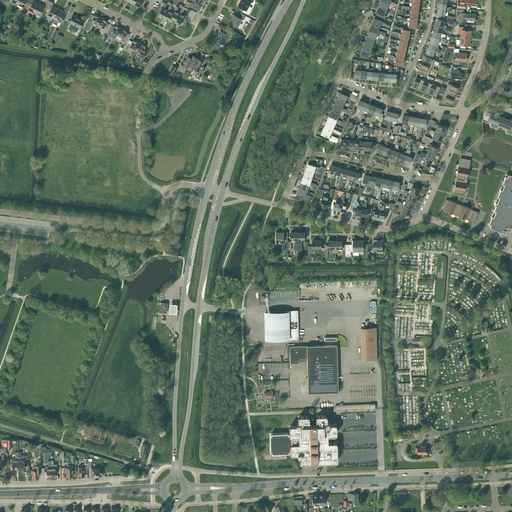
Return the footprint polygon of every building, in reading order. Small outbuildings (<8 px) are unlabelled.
[(28,10),(34,13),(39,3),(33,0),(29,0),(28,3),(31,4),(28,10)] [(39,3),(34,13),(40,16),(45,7),(47,8),(51,1),(48,0),(45,6),(39,3)] [(199,10),(202,4),(193,0),(192,0),(191,3),(187,1),(186,3),(190,5),(199,10)] [(240,0),(238,6),(243,9),(247,10),(249,6),(251,2),(252,3),(253,0),(240,0)] [(458,2),(458,4),(457,8),(464,9),(464,8),(466,9),(466,5),(477,6),(477,1),(473,0),(460,0),(461,2),(458,2)] [(54,3),(51,1),(47,8),(50,10),(47,15),(49,16),(53,18),(54,16),(58,8),(52,5),(54,3)] [(387,10),(389,4),(382,1),(380,7),(387,10)] [(158,16),(163,19),(168,10),(165,8),(167,4),(164,3),(158,16)] [(172,7),(173,4),(171,3),(170,6),(168,10),(163,19),(168,22),(170,19),(173,12),(170,11),(172,7)] [(448,10),(448,11),(452,12),(452,9),(451,8),(452,7),(446,7),(447,4),(439,3),(439,8),(446,9),(448,10)] [(170,19),(175,22),(179,13),(176,11),(178,7),(176,6),(174,10),(173,12),(170,19)] [(249,6),(247,10),(243,9),(242,11),(248,15),(252,8),(249,6)] [(384,15),(387,10),(380,7),(377,12),(378,12),(377,15),(385,19),(386,16),(384,15)] [(53,18),(55,19),(53,23),(57,25),(59,21),(62,22),(68,10),(65,9),(64,11),(58,8),(54,16),(53,18)] [(464,9),(457,8),(457,10),(456,16),(458,16),(459,16),(459,11),(464,12),(464,9)] [(180,25),(185,16),(182,14),(184,10),(182,9),(179,13),(175,22),(180,25)] [(467,13),(461,12),(460,16),(460,18),(458,18),(458,23),(462,23),(462,21),(466,22),(466,20),(475,21),(476,14),(467,13)] [(233,14),(232,16),(229,23),(238,28),(242,19),(243,20),(245,16),(246,16),(240,13),(238,16),(238,17),(237,16),(233,14)] [(93,23),(97,25),(101,17),(99,16),(95,14),(94,16),(91,14),(89,17),(86,24),(83,28),(87,30),(89,29),(91,26),(92,24),(93,23)] [(70,23),(71,23),(69,26),(77,31),(79,27),(80,28),(84,20),(76,16),(73,15),(73,16),(70,23)] [(104,33),(108,27),(109,24),(106,22),(107,20),(101,17),(97,25),(101,27),(99,31),(104,33)] [(380,27),(381,23),(384,25),(390,27),(392,23),(386,20),(384,22),(382,21),(375,18),(372,24),(380,27)] [(446,27),(447,25),(444,25),(445,21),(438,19),(436,25),(446,28),(446,27)] [(115,24),(114,26),(111,25),(109,28),(106,34),(111,37),(113,33),(117,35),(121,28),(115,24)] [(386,33),(379,30),(380,27),(372,24),(370,30),(380,34),(384,35),(385,36),(386,33)] [(446,27),(446,28),(436,25),(434,31),(441,33),(442,30),(445,30),(445,29),(448,30),(449,28),(446,27)] [(461,37),(471,38),(471,31),(463,30),(464,27),(459,26),(458,32),(461,33),(461,37)] [(128,31),(121,28),(117,35),(121,38),(120,41),(125,44),(128,38),(130,34),(127,33),(128,31)] [(219,47),(220,44),(220,43),(224,45),(231,32),(224,28),(222,31),(220,31),(213,44),(219,47)] [(379,36),(380,34),(370,30),(368,36),(375,39),(377,35),(379,36)] [(432,36),(439,39),(442,39),(442,38),(442,37),(440,36),(441,33),(434,31),(432,36)] [(239,34),(235,39),(240,42),(243,37),(239,34)] [(373,45),(375,39),(368,36),(366,42),(373,45)] [(460,45),(470,46),(471,38),(461,37),(457,37),(456,39),(457,39),(461,40),(460,45)] [(133,39),(132,41),(129,40),(125,49),(129,52),(131,48),(135,50),(140,42),(133,39)] [(146,46),(140,42),(135,50),(139,52),(138,56),(143,59),(147,50),(145,49),(146,46)] [(371,51),(373,45),(366,42),(364,48),(371,51)] [(438,51),(438,49),(439,48),(436,47),(437,44),(430,42),(428,47),(438,51)] [(372,51),(371,51),(364,48),(361,54),(360,57),(366,58),(367,56),(369,57),(370,54),(371,54),(372,51)] [(453,59),(453,62),(459,63),(459,60),(467,61),(468,53),(456,52),(456,59),(453,59)] [(188,56),(183,66),(188,68),(189,66),(193,68),(194,68),(198,59),(199,60),(199,59),(193,55),(191,58),(188,56)] [(432,68),(435,59),(425,55),(422,63),(432,68)] [(198,71),(195,77),(199,79),(206,67),(202,65),(204,62),(199,60),(198,59),(194,68),(193,68),(192,69),(198,71)] [(432,68),(422,63),(418,72),(429,76),(432,68)] [(381,70),(381,67),(378,66),(378,70),(377,70),(377,72),(374,72),(374,69),(373,79),(379,80),(380,70),(381,70)] [(452,69),(451,78),(463,79),(463,73),(460,72),(460,70),(457,70),(452,69)] [(424,80),(416,77),(412,87),(420,90),(424,80)] [(433,84),(424,80),(420,90),(428,94),(433,84)] [(448,83),(445,91),(455,95),(459,87),(448,83)] [(428,94),(436,97),(441,87),(433,84),(428,94)] [(455,95),(445,91),(441,99),(452,104),(455,95)] [(350,96),(352,97),(353,95),(353,94),(349,92),(348,96),(340,92),(337,98),(345,102),(347,99),(348,99),(350,96)] [(343,108),(345,102),(337,98),(335,104),(343,108)] [(362,111),(363,109),(366,102),(360,100),(357,107),(361,108),(359,114),(360,114),(362,115),(363,112),(362,111)] [(366,102),(363,109),(369,111),(371,105),(366,102)] [(340,113),(342,110),(345,111),(350,114),(351,111),(347,110),(343,108),(335,104),(332,110),(340,113)] [(373,116),(374,114),(377,107),(371,105),(369,111),(368,113),(371,114),(371,115),(372,116),(372,115),(373,116)] [(372,116),(370,119),(373,120),(374,118),(374,117),(375,117),(376,114),(380,116),(378,119),(381,120),(384,114),(381,113),(382,109),(377,107),(374,114),(373,116),(372,115),(372,116)] [(511,118),(511,120),(499,115),(499,112),(489,108),(486,114),(490,116),(488,120),(492,122),(490,125),(497,128),(499,124),(507,128),(506,131),(511,133),(511,118)] [(332,110),(330,116),(337,119),(340,113),(332,110)] [(399,114),(393,112),(390,122),(392,122),(393,123),(393,120),(397,121),(399,114)] [(337,119),(330,116),(327,122),(335,125),(337,119)] [(421,135),(423,126),(427,127),(430,120),(421,118),(420,128),(418,128),(418,131),(420,132),(420,135),(421,135)] [(444,135),(447,128),(438,124),(438,125),(434,123),(435,121),(432,120),(430,124),(437,127),(436,132),(444,135)] [(340,135),(342,133),(333,129),(335,125),(327,122),(324,127),(332,131),(340,135)] [(332,131),(324,127),(322,134),(330,137),(332,131)] [(441,141),(444,135),(436,132),(432,130),(431,132),(435,134),(433,137),(441,141)] [(362,136),(360,135),(359,135),(358,138),(357,138),(357,141),(354,141),(354,148),(359,149),(360,141),(360,139),(361,139),(362,136)] [(390,148),(387,147),(388,144),(387,143),(387,144),(385,144),(384,146),(382,153),(387,155),(391,146),(390,148)] [(376,151),(382,153),(384,146),(379,144),(376,151)] [(398,148),(399,146),(396,145),(395,144),(394,148),(391,146),(387,155),(393,157),(395,151),(396,148),(397,149),(398,148)] [(426,150),(428,151),(435,154),(438,148),(431,145),(430,147),(428,146),(426,150)] [(399,148),(398,148),(397,149),(396,148),(395,151),(393,157),(398,160),(401,153),(398,152),(399,148)] [(406,152),(407,153),(404,162),(409,164),(412,157),(409,156),(411,150),(410,150),(407,149),(407,151),(406,151),(406,152)] [(398,160),(404,162),(407,153),(406,152),(406,151),(405,151),(404,154),(401,153),(398,160)] [(433,160),(435,154),(428,151),(427,154),(425,153),(422,151),(420,154),(417,153),(424,156),(433,160)] [(433,160),(424,156),(417,153),(415,159),(413,162),(417,163),(417,162),(421,163),(422,160),(424,161),(423,163),(430,166),(433,160)] [(326,168),(321,166),(320,168),(308,163),(306,170),(314,173),(315,173),(319,174),(322,176),(326,168)] [(458,171),(469,173),(470,165),(459,163),(458,171)] [(335,173),(337,167),(331,165),(329,172),(329,173),(330,173),(331,175),(331,177),(334,178),(335,173)] [(343,168),(341,175),(340,178),(338,184),(341,184),(343,176),(347,177),(349,170),(343,168)] [(321,178),(322,176),(319,174),(315,173),(314,173),(306,170),(304,176),(312,179),(313,175),(321,178)] [(457,178),(468,180),(469,173),(458,171),(457,178)] [(492,216),(490,224),(492,225),(491,227),(500,231),(501,233),(502,232),(506,233),(507,230),(508,231),(511,229),(511,228),(511,171),(511,175),(509,174),(508,177),(506,176),(503,184),(505,184),(503,190),(501,189),(498,197),(500,197),(497,204),(496,203),(495,205),(497,206),(495,211),(496,211),(494,217),(492,216)] [(353,187),(353,186),(355,179),(358,180),(360,173),(355,172),(350,186),(353,187)] [(313,186),(317,188),(318,185),(311,182),(312,179),(304,176),(302,182),(310,185),(313,186)] [(324,184),(326,179),(323,177),(319,186),(323,187),(329,188),(329,187),(328,185),(324,184)] [(455,185),(466,187),(468,180),(457,178),(455,185)] [(309,187),(313,189),(313,188),(316,190),(317,188),(313,186),(310,185),(302,182),(300,188),(308,191),(309,187)] [(454,192),(465,194),(466,187),(455,185),(454,192)] [(405,190),(404,192),(407,194),(408,193),(417,196),(420,190),(412,187),(410,193),(408,192),(408,191),(405,190)] [(308,198),(311,200),(313,197),(309,195),(307,194),(308,191),(300,188),(298,194),(299,195),(298,198),(304,200),(308,201),(308,198)] [(408,197),(407,199),(414,202),(417,196),(408,193),(407,194),(406,196),(408,197)] [(355,213),(361,215),(363,208),(364,202),(362,202),(361,205),(360,205),(357,200),(358,195),(354,194),(352,202),(350,209),(353,210),(356,211),(355,213)] [(322,196),(322,199),(323,199),(321,205),(329,207),(330,201),(329,200),(330,197),(322,196)] [(340,199),(340,202),(336,201),(334,209),(340,210),(342,200),(344,200),(345,197),(342,197),(341,200),(340,199)] [(407,199),(404,205),(412,209),(414,202),(407,199)] [(442,210),(449,212),(453,202),(446,199),(442,210)] [(400,201),(399,204),(396,203),(395,205),(394,205),(392,211),(396,213),(399,207),(400,204),(402,205),(403,203),(400,201)] [(367,216),(368,214),(371,214),(372,209),(369,208),(369,210),(366,209),(367,206),(366,205),(366,203),(364,202),(363,208),(361,215),(367,216)] [(453,202),(449,212),(456,215),(460,205),(453,202)] [(409,214),(412,209),(404,205),(402,211),(409,214)] [(456,215),(462,218),(467,207),(460,205),(456,215)] [(374,211),(373,217),(379,219),(382,207),(381,207),(379,206),(378,207),(379,208),(378,209),(377,212),(374,211)] [(467,207),(462,218),(469,220),(473,210),(467,207)] [(288,250),(288,236),(284,236),(284,232),(277,232),(277,243),(282,243),(282,250),(288,250)] [(344,258),(344,262),(346,262),(346,258),(346,256),(346,244),(343,244),(343,243),(342,243),(342,239),(337,239),(337,240),(335,240),(335,253),(338,253),(338,248),(343,248),(343,256),(344,256),(344,258)] [(372,249),(372,252),(374,252),(374,251),(377,251),(383,251),(383,244),(386,244),(386,239),(382,239),(382,240),(376,240),(376,244),(373,244),(373,249),(372,249)] [(308,246),(308,249),(308,253),(313,253),(313,248),(322,248),(322,240),(313,240),(313,246),(308,246)] [(328,245),(325,245),(325,256),(328,256),(328,251),(332,251),(332,253),(335,253),(335,240),(328,240),(328,245)] [(351,251),(359,251),(359,240),(352,240),(352,244),(346,244),(346,256),(351,256),(351,251)] [(365,244),(365,240),(359,240),(359,251),(364,251),(364,250),(368,250),(368,244),(365,244)] [(172,304),(170,304),(169,312),(171,312),(174,312),(176,313),(177,304),(175,304),(172,304)] [(282,338),(282,340),(299,340),(298,310),(287,310),(287,311),(287,312),(265,313),(266,338),(282,338)] [(377,327),(361,327),(362,360),(377,359),(377,327)] [(307,359),(308,393),(338,392),(337,345),(290,346),(290,363),(299,363),(299,359),(307,359)] [(264,392),(265,399),(269,398),(274,397),(273,390),(264,392)] [(289,434),(271,435),(272,452),(290,451),(290,453),(292,453),(292,455),(297,454),(297,456),(299,456),(299,461),(301,461),(301,463),(309,463),(309,461),(310,461),(310,457),(310,458),(311,458),(311,459),(312,459),(313,459),(313,458),(313,457),(317,457),(317,461),(319,461),(319,463),(327,462),(327,461),(328,460),(328,462),(336,462),(336,460),(337,460),(337,452),(335,453),(335,451),(337,451),(337,449),(337,444),(335,444),(335,442),(328,442),(328,435),(335,435),(335,433),(337,433),(337,432),(336,431),(336,425),(334,426),(334,424),(329,424),(329,422),(327,422),(327,417),(325,417),(325,415),(321,415),(317,415),(318,417),(316,417),(316,424),(315,424),(310,425),(309,425),(309,417),(307,418),(307,416),(299,416),(300,418),(298,418),(298,423),(296,423),(296,425),(294,425),(291,425),(291,427),(289,427),(289,433),(289,434)] [(141,456),(147,458),(149,450),(150,445),(143,444),(141,452),(142,452),(141,456)] [(21,455),(21,451),(18,451),(19,467),(25,467),(25,466),(28,465),(28,455),(21,455)] [(88,468),(88,462),(88,458),(84,458),(84,464),(84,465),(81,465),(81,467),(78,467),(78,474),(79,477),(81,476),(85,476),(85,474),(85,471),(88,471),(88,468)] [(38,477),(38,470),(41,470),(41,468),(41,463),(38,463),(35,463),(35,466),(33,467),(32,468),(33,478),(38,477)] [(64,473),(66,473),(67,477),(69,477),(69,476),(73,476),(73,465),(69,465),(69,467),(63,467),(64,473)] [(93,469),(93,473),(93,475),(101,475),(101,474),(103,474),(103,473),(103,471),(103,467),(97,467),(97,468),(93,468),(93,469)] [(355,505),(359,505),(358,493),(348,493),(348,498),(352,498),(352,503),(355,503),(355,505)] [(314,504),(319,504),(318,494),(312,495),(312,496),(309,496),(309,504),(309,502),(305,503),(305,510),(309,510),(309,508),(312,508),(314,506),(314,504)] [(351,506),(351,503),(347,503),(347,500),(343,500),(344,507),(347,506),(348,509),(352,508),(351,506)]
